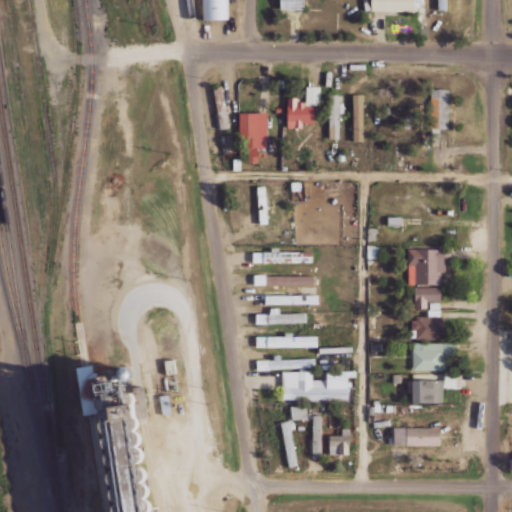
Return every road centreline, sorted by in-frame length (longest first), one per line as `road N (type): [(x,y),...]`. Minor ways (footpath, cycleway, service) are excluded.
road 1 (residential): [(257,511),(177,0)]
road 2 (residential): [(493,511),(495,54)]
road 3 (residential): [(511,54),(185,51)]
road 4 (residential): [(252,477),(511,485)]
